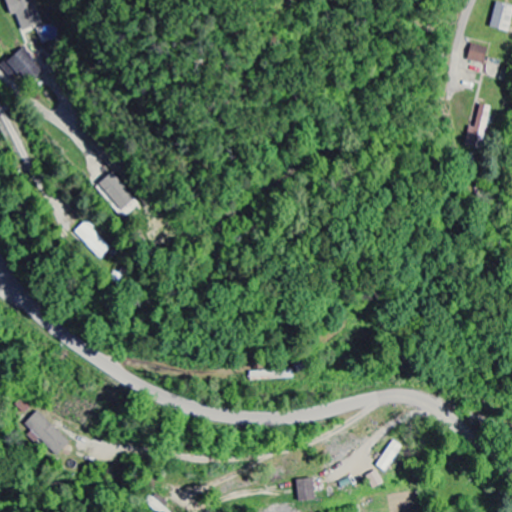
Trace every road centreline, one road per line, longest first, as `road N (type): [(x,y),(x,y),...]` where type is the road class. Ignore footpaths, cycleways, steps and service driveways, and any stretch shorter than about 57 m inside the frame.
road 1 (residential): [(0,258),(49,319),(115,369),(170,397),(259,417),(388,394)]
road 2 (residential): [(388,394),(326,435),(262,456),(193,459),(126,444),(78,449)]
road 3 (residential): [(511,462),(426,402),(388,394)]
road 4 (residential): [(0,71),(92,158)]
